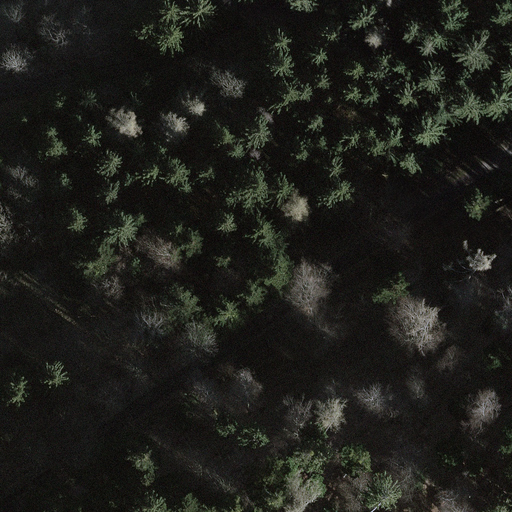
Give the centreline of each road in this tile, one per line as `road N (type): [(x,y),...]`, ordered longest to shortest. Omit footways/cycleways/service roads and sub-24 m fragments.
road 1 (track): [(511,150),(0,498)]
road 2 (track): [(0,90),(156,53)]
road 3 (track): [(264,0),(156,53)]
